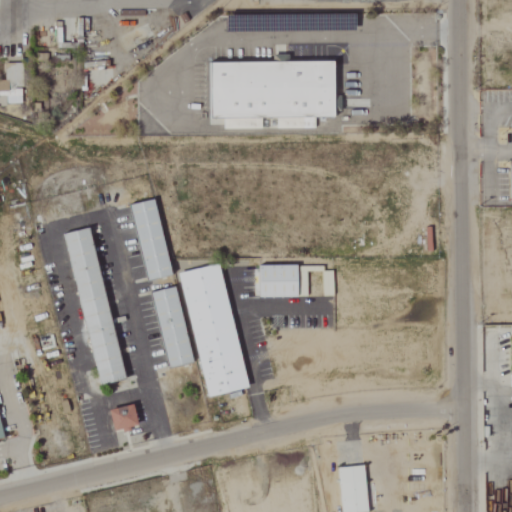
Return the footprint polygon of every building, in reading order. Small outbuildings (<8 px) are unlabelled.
[(0,105),(18,105),(18,63),(1,64),(1,82),(0,82),(0,105)] [(203,63),(204,119),(274,119),(274,128),(310,128),(310,118),(326,118),(326,63),(203,63)] [(234,120),(219,120),(219,129),(234,130),(234,120)] [(148,200),(124,205),(140,281),(164,276),(148,200)] [(84,229),(59,234),(93,387),(117,381),(84,229)] [(173,274),(201,398),(241,389),(214,265),(173,274)] [(290,266),(252,267),(253,298),(291,297),(290,266)] [(145,293),(162,369),(186,364),(170,287),(145,293)] [(108,433),(133,426),(127,405),(102,412),(108,433)] [(336,511),(362,511),(360,466),(334,468),(336,511)]
